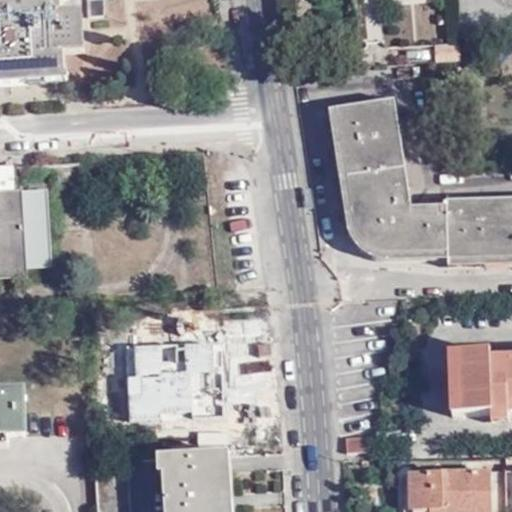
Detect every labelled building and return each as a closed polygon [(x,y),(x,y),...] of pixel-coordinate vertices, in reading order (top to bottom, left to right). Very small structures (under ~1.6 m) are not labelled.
[(0,0),(0,93),(61,91),(60,66),(78,65),(76,8),(60,9),(58,0),(0,0)] [(103,26),(102,11),(87,11),(87,26),(103,26)] [(511,201),(452,204),(452,206),(447,207),(447,209),(417,210),(399,103),(341,112),(345,138),(340,139),(343,155),(347,154),(353,153),(355,163),(350,165),(358,217),(365,215),(367,232),(360,233),(364,245),(370,251),(382,256),(450,255),(451,263),(510,260),(511,264),(511,201)] [(0,196),(0,273),(51,271),(45,193),(0,196)] [(358,217),(360,233),(367,232),(365,215),(358,217)] [(189,314),(154,315),(154,320),(142,319),(143,336),(188,335),(189,314)] [(192,343),(192,381),(206,381),(205,396),(236,395),(234,343),(192,343)] [(511,356),(493,357),(492,350),(453,351),(454,414),(495,414),(511,413),(511,356)] [(206,381),(192,381),(192,397),(205,396),(206,381)] [(0,443),(27,443),(26,400),(0,400),(0,443)] [(511,415),(511,413),(495,414),(495,422),(511,422),(511,415)] [(166,511),(235,511),(234,458),(165,462),(166,511)] [(101,511),(135,511),(134,464),(100,467),(101,511)] [(511,511),(511,470),(415,473),(415,510),(449,510),(449,511),(511,511)]
